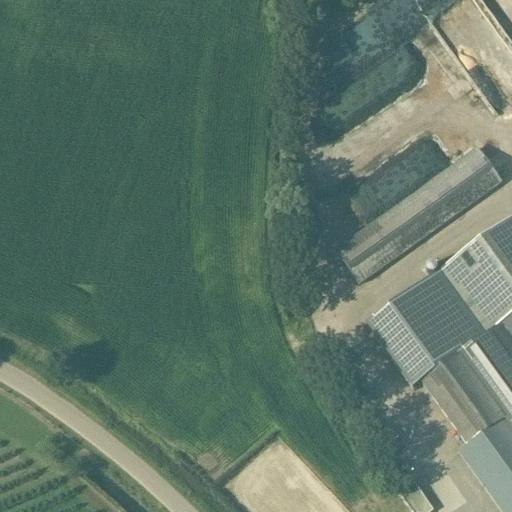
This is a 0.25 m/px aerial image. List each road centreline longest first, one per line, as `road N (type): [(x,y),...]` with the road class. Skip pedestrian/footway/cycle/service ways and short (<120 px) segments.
road 1 (unknown): [(454,511),(349,330),(358,310),(494,204),(511,206)]
road 2 (unclassified): [(180,511),(94,433),(0,373)]
